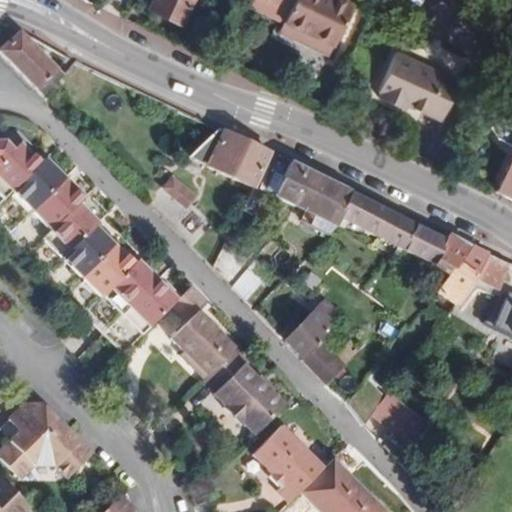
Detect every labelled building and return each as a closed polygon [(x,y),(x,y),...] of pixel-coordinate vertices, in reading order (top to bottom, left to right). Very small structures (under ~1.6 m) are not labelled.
[(194,0),(153,0),(150,7),(182,24),(194,0)] [(250,0),(247,5),(284,22),(288,10),(265,0),(250,0)] [(265,0),(288,10),(284,22),(334,44),(352,4),(343,0),(265,0)] [(19,35),(0,51),(0,52),(37,89),(54,73),(19,35)] [(401,101),(407,104),(439,120),(458,81),(397,51),(378,91),(381,93),(379,97),(398,106),(401,101)] [(54,73),(37,89),(43,96),(60,80),(54,73)] [(252,187),(269,153),(219,129),(191,157),(252,187)] [(13,192),(42,164),(21,143),(13,151),(6,144),(0,144),(0,195),(4,200),(13,192)] [(273,197),(290,164),(275,156),(258,190),(273,197)] [(511,157),(497,192),(511,199),(511,157)] [(33,212),(67,178),(47,159),(42,164),(13,192),(33,212)] [(336,225),(350,193),(290,164),(273,197),(305,212),(302,221),(329,234),(336,225)] [(213,269),(228,237),(229,235),(171,176),(146,202),(213,269)] [(52,231),(80,205),(86,198),(67,178),(33,212),(52,231)] [(456,265),(471,247),(447,235),(444,239),(350,193),(336,225),(448,275),(456,265)] [(63,258),(96,227),(100,223),(80,205),(52,231),(44,239),(63,258)] [(63,258),(83,278),(115,246),(96,227),(63,258)] [(232,290),(253,262),(228,237),(213,269),(232,290)] [(102,298),(103,297),(134,264),(115,246),(83,278),(102,298)] [(471,247),(456,265),(474,273),(475,272),(487,255),(471,247)] [(510,266),(487,255),(475,272),(493,282),(495,276),(503,280),(510,266)] [(103,297),(121,316),(157,280),(139,260),(134,264),(103,297)] [(232,290),(246,303),(268,278),(253,262),(232,290)] [(435,291),(454,302),(474,273),(456,265),(448,275),(435,291)] [(121,316),(142,335),(172,306),(177,301),(157,280),(121,316)] [(308,298),(312,292),(301,284),(297,290),(308,298)] [(200,313),(210,304),(193,287),(177,301),(172,306),(189,324),(200,313)] [(494,295),(482,319),(511,332),(511,291),(510,291),(506,301),(494,295)] [(320,306),(337,320),(341,315),(324,300),(320,306)] [(285,343),(325,384),(343,365),(319,342),(337,320),(320,306),(317,305),(305,320),(287,340),(285,343)] [(204,379),(235,349),(200,313),(189,324),(171,339),(184,352),(181,355),(204,379)] [(281,334),(287,340),(305,320),(299,314),(281,334)] [(254,435),(284,406),(271,393),(256,379),(245,366),(248,362),(235,349),(204,379),(203,380),(215,393),(214,394),(225,407),(224,409),(241,425),(243,424),(254,435)] [(347,403),(363,383),(353,373),(341,379),(340,390),(335,394),(347,403)] [(256,379),(271,393),(276,388),(262,374),(256,379)] [(406,447),(427,424),(390,390),(369,412),(406,447)] [(25,405),(9,421),(21,432),(25,436),(15,446),(11,442),(0,452),(0,458),(17,477),(31,463),(55,467),(68,479),(91,456),(39,404),(25,405)] [(277,491),(288,502),(299,492),(323,468),(281,426),(252,455),(271,474),(277,475),(285,483),(279,489),(277,491)] [(25,436),(21,432),(11,442),(15,446),(25,436)] [(385,511),(333,459),(323,468),(299,492),(318,511),(385,511)] [(268,478),(279,489),(285,483),(277,475),(271,474),(268,478)] [(0,511),(26,511),(31,508),(1,478),(0,479),(0,511)] [(133,511),(135,509),(120,496),(104,511),(133,511)]
